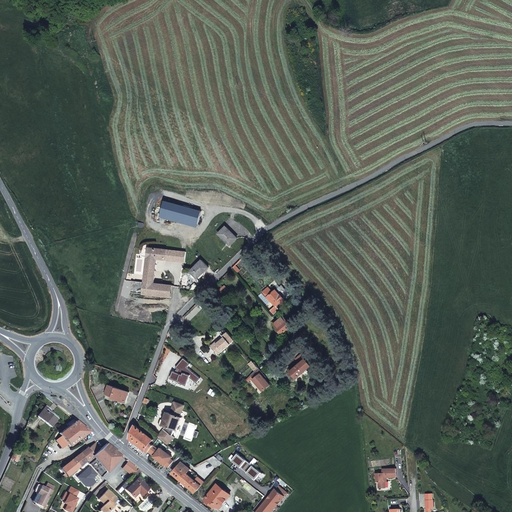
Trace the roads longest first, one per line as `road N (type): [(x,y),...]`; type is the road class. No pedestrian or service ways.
road 1 (unclassified): [(511,123),(457,131),(260,234),(168,326),(120,446)]
road 2 (secondary): [(0,182),(57,296)]
road 3 (unknown): [(99,428),(40,467),(18,511)]
